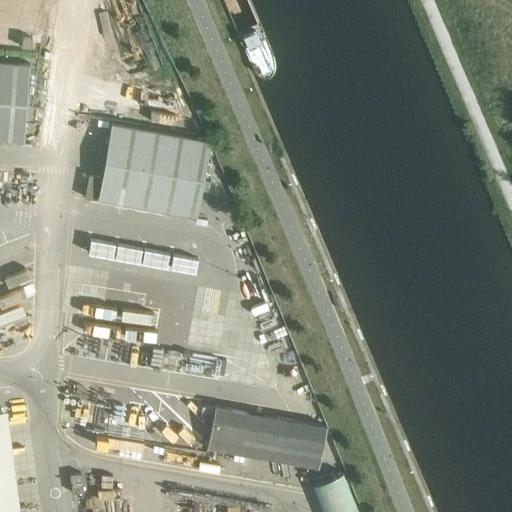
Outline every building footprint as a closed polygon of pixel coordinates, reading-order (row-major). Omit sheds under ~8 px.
[(0,0),(0,44),(36,47),(38,0),(0,0)] [(0,136),(23,138),(28,61),(0,58),(0,136)] [(111,121),(98,197),(198,215),(212,139),(111,121)] [(70,387),(68,425),(87,426),(89,388),(70,387)] [(0,401),(0,511),(21,511),(6,401),(0,401)] [(89,428),(125,437),(131,412),(95,404),(89,428)] [(326,424),(214,404),(207,446),(319,466),(326,424)] [(360,511),(343,470),(313,483),(324,511),(360,511)] [(69,473),(72,492),(83,490),(80,471),(69,473)]
